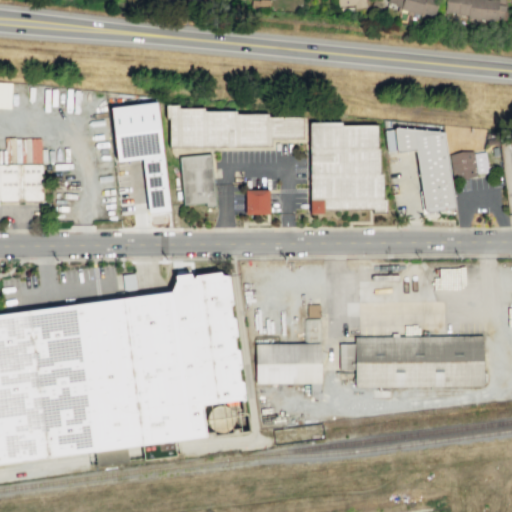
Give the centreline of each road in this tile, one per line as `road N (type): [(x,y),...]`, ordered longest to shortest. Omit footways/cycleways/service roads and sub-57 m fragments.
road 1 (trunk): [(511,72),(0,21)]
road 2 (tertiary): [(511,240),(0,246)]
